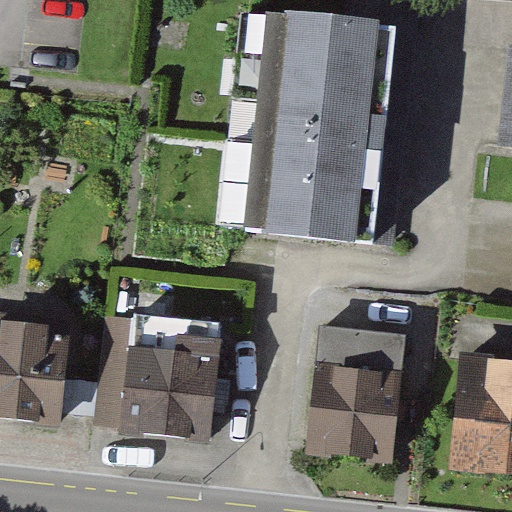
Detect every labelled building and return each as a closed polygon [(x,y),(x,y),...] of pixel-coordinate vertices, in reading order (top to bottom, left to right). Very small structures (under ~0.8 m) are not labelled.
[(408,23),(240,7),(217,251),(385,267),(408,23)] [(511,46),(506,46),(499,147),(511,147),(511,46)] [(225,335),(113,318),(97,430),(209,446),(225,335)] [(0,427),(65,430),(70,327),(0,323),(0,427)] [(426,358),(314,340),(294,460),(406,478),(426,358)] [(511,355),(454,349),(440,481),(511,488),(511,355)]
